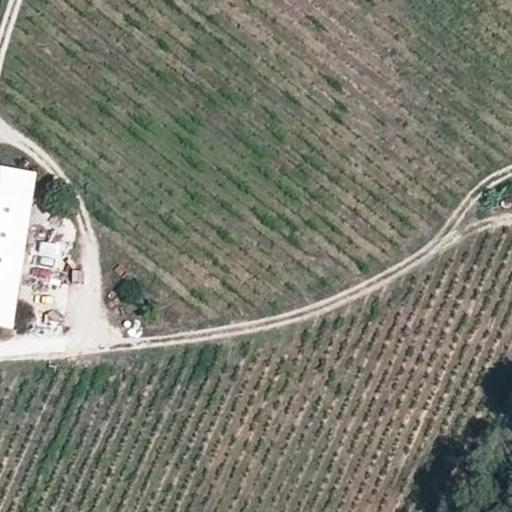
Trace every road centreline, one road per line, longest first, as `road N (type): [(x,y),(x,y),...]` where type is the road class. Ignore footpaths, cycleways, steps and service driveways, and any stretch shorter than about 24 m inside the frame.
road 1 (track): [(89,331),(154,340),(251,328),(372,291),(453,236)]
road 2 (track): [(89,331),(95,310),(88,223),(70,186),(0,120)]
